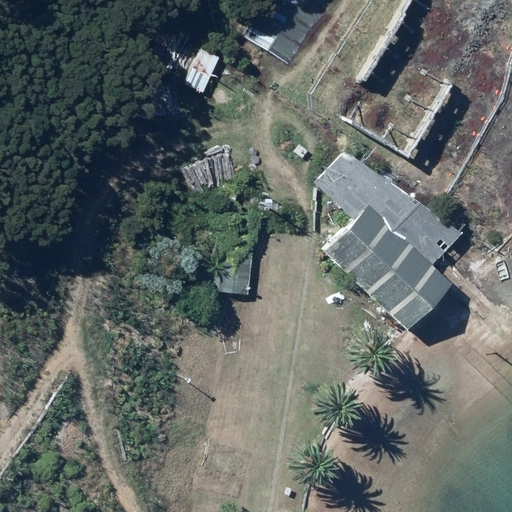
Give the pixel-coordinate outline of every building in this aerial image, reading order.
[(265,0),(243,36),(289,65),(330,0),(265,0)] [(200,48),(191,64),(207,73),(216,57),(200,48)] [(215,85),(207,99),(220,106),(228,92),(215,85)] [(299,145),(293,153),(301,159),(307,151),(299,145)] [(345,150),(313,183),(351,219),(321,251),(402,329),(447,282),(429,265),(459,233),(447,221),(441,227),(414,201),(345,150)] [(221,186),(217,206),(232,209),(235,188),(221,186)] [(219,234),(212,289),(244,294),(251,238),(219,234)]
